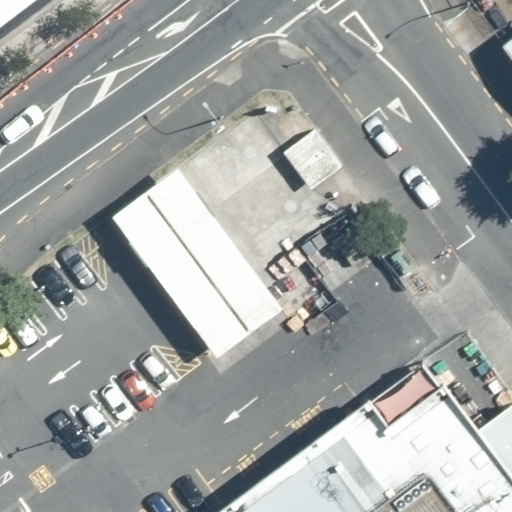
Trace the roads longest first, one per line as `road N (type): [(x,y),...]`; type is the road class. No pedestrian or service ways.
road 1 (residential): [(511,225),(340,0)]
road 2 (secondary): [(217,0),(0,163)]
